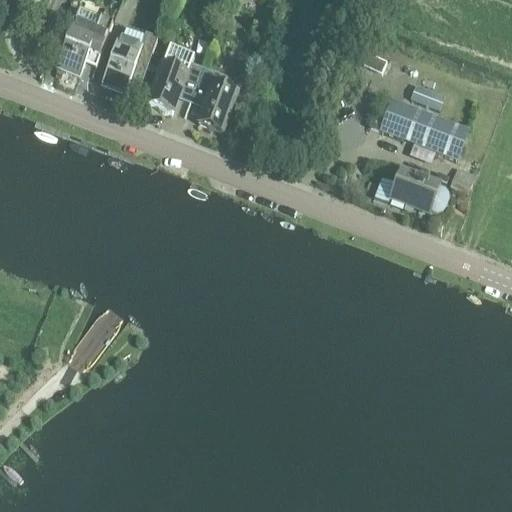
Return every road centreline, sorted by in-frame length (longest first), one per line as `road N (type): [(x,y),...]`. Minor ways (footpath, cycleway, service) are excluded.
road 1 (tertiary): [(511,285),(170,153)]
road 2 (tertiary): [(170,153),(0,84)]
